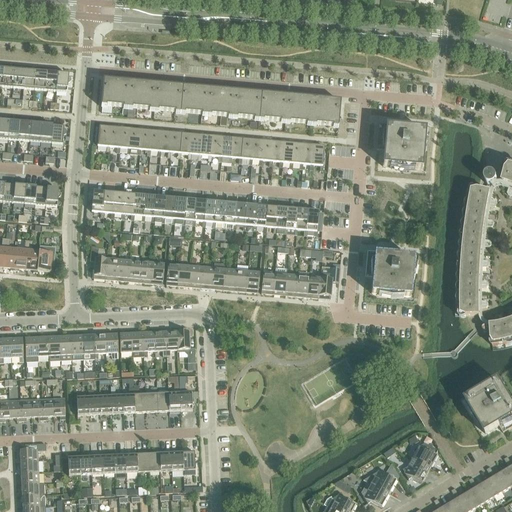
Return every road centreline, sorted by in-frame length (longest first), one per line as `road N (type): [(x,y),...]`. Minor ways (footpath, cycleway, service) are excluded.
road 1 (tertiary): [(503,45),(94,3)]
road 2 (tertiary): [(92,18),(443,48),(498,60)]
road 3 (residential): [(358,200),(75,174)]
road 4 (residential): [(365,95),(85,70)]
road 5 (residential): [(212,432),(207,324),(197,314),(74,320)]
road 6 (residential): [(0,442),(212,432)]
road 7 (residential): [(411,323),(347,317),(358,200)]
road 8 (residential): [(74,320),(75,174)]
road 9 (residential): [(404,511),(511,447)]
